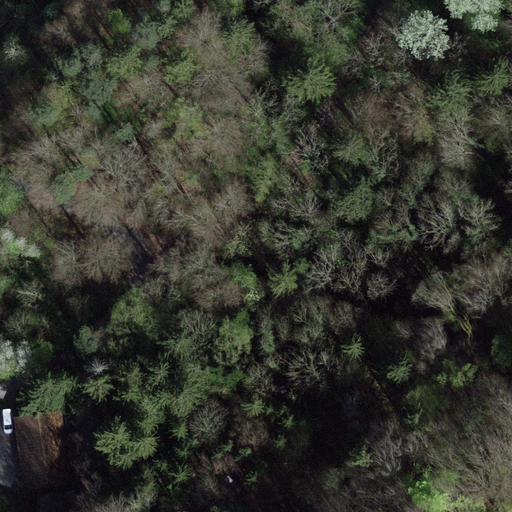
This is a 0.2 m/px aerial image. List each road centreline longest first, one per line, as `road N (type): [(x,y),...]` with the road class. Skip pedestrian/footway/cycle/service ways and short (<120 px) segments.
road 1 (track): [(158,269),(221,232),(298,155),(387,0)]
road 2 (residential): [(0,389),(44,371),(121,318),(158,269)]
road 3 (track): [(158,269),(136,241),(100,217),(0,179)]
